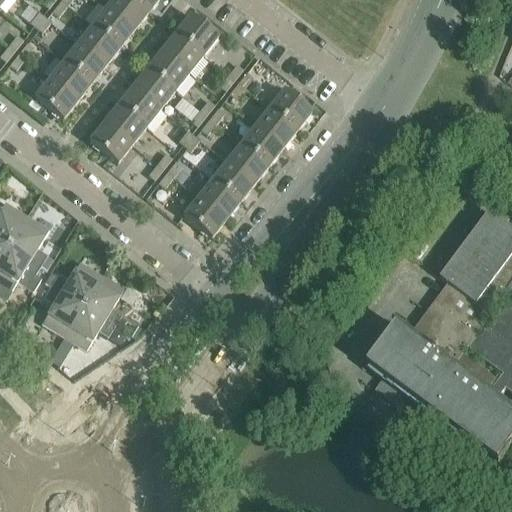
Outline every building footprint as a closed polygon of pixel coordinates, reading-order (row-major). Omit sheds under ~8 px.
[(0,0),(0,11),(8,0),(0,0)] [(49,0),(42,9),(48,14),(57,3),(52,0),(49,0)] [(74,0),(65,0),(61,6),(67,11),(75,0),(74,0)] [(148,18),(125,0),(116,0),(106,13),(134,36),(148,18)] [(125,0),(148,18),(162,0),(125,0)] [(61,6),(52,17),(58,22),(67,11),(61,6)] [(134,36),(106,13),(91,31),(120,54),(134,36)] [(38,18),(29,29),(34,32),(36,34),(44,23),(43,21),(38,18)] [(189,21),(175,39),(203,62),(218,43),(189,21)] [(44,23),(36,34),(37,35),(42,39),(51,28),(46,24),(44,23)] [(120,54),(91,31),(77,49),(105,71),(120,54)] [(175,39),(160,57),(189,79),(203,62),(175,39)] [(17,41),(8,52),(14,57),(23,46),(17,41)] [(27,49),(18,60),(24,65),(33,54),(27,49)] [(105,71),(77,49),(63,67),(91,89),(105,71)] [(0,61),(0,63),(5,68),(14,57),(8,52),(0,61)] [(160,57),(146,75),(174,97),(189,79),(160,57)] [(18,60),(9,71),(15,76),(24,65),(18,60)] [(91,89),(63,67),(49,85),(77,107),(91,89)] [(236,70),(227,81),(234,86),(242,75),(236,70)] [(146,75),(132,93),(160,115),(174,97),(146,75)] [(246,78),(237,89),(244,94),(253,83),(246,78)] [(219,92),(225,97),(234,86),(227,81),(219,92)] [(77,107),(49,85),(34,103),(62,126),(77,107)] [(244,94),(237,89),(229,100),(235,105),(244,94)] [(132,93),(118,110),(146,133),(160,115),(132,93)] [(283,95),(268,114),(297,136),(311,118),(283,95)] [(208,106),(199,117),(205,122),(214,111),(208,106)] [(118,110),(104,128),(132,151),(146,133),(118,110)] [(218,114),(209,125),(215,130),(224,119),(218,114)] [(297,136),(268,114),(254,132),(282,154),(297,136)] [(190,128),(197,133),(205,122),(199,117),(190,128)] [(209,125),(200,136),(207,141),(215,130),(209,125)] [(132,151),(104,128),(89,147),(117,169),(132,151)] [(282,154),(254,132),(240,150),(268,172),(282,154)] [(187,136),(178,147),(182,151),(184,152),(193,141),(191,140),(187,136)] [(193,141),(184,152),(186,154),(190,157),(199,146),(195,143),(193,141)] [(268,172),(240,150),(226,167),(254,190),(268,172)] [(165,159),(156,170),(163,175),(171,164),(165,159)] [(175,167),(166,178),(173,183),(181,172),(175,167)] [(254,190),(226,167),(212,185),(240,208),(254,190)] [(154,186),(163,175),(156,170),(148,181),(154,186)] [(164,194),(173,183),(166,178),(158,189),(164,194)] [(240,208),(212,185),(197,203),(225,226),(240,208)] [(225,226),(197,203),(183,222),(211,244),(225,226)] [(0,247),(8,253),(26,222),(4,208),(0,215),(0,247)] [(511,233),(490,217),(440,283),(448,290),(427,317),(434,322),(417,345),(398,331),(368,371),(409,401),(410,400),(500,467),(511,451),(511,415),(496,403),(504,391),(511,397),(511,233)] [(36,256),(49,236),(26,222),(8,253),(40,272),(46,277),(53,266),(36,256)] [(8,253),(0,264),(0,299),(7,304),(17,287),(33,298),(41,285),(34,281),(40,272),(8,253)] [(82,312),(101,282),(79,268),(66,288),(50,278),(44,289),(50,293),(82,312)] [(123,295),(101,282),(82,312),(114,332),(121,321),(111,315),(123,295)] [(41,330),(63,343),(82,312),(50,293),(44,303),(53,309),(41,330)] [(114,332),(82,312),(63,343),(86,357),(98,337),(108,343),(114,332)]
